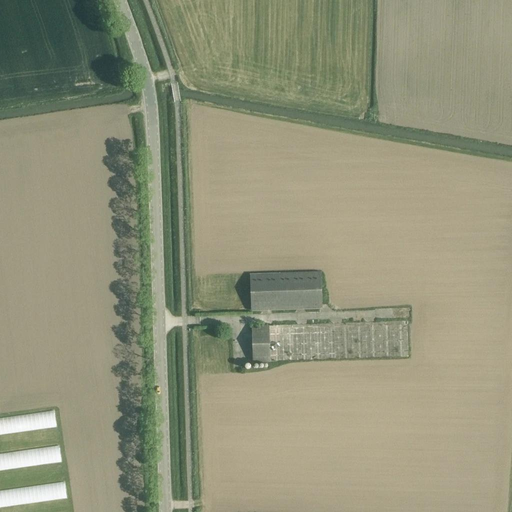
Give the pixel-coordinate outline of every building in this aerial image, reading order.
[(249,273),(251,310),(322,308),(321,271),(249,273)] [(252,363),(277,362),(276,324),(251,325),(252,363)] [(56,410),(0,417),(0,434),(58,427),(56,410)] [(61,446),(0,453),(0,469),(63,462),(61,446)] [(66,482),(0,490),(0,506),(68,498),(66,482)]
